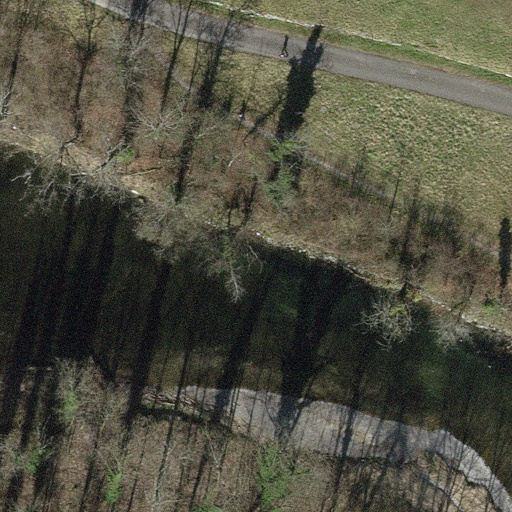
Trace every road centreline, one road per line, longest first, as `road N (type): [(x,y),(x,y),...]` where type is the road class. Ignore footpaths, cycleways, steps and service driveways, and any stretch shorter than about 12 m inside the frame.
road 1 (track): [(130,5),(186,84),(511,270)]
road 2 (unclassified): [(511,103),(435,78),(160,18),(118,0)]
